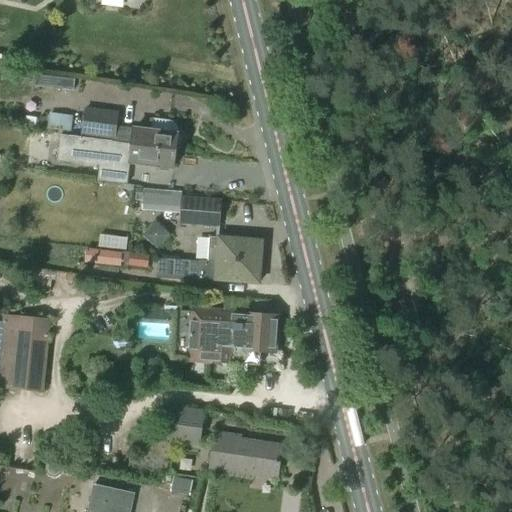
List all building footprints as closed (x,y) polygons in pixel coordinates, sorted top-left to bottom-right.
[(72,91),(73,80),(53,77),(51,89),(72,91)] [(114,141),(118,114),(85,110),(81,137),(99,139),(114,141)] [(69,131),(72,116),(50,113),(48,128),(69,131)] [(177,135),(176,125),(170,121),(152,119),(151,132),(133,129),(131,145),(142,146),(142,148),(176,152),(178,135),(177,135)] [(130,143),(114,141),(99,139),(81,137),(72,136),(69,162),(99,166),(98,180),(126,183),(130,143)] [(174,169),(176,152),(142,148),(142,146),(131,145),(128,163),(174,169)] [(222,202),(181,199),(178,225),(210,227),(220,228),(222,202)] [(209,238),(207,261),(217,262),(217,264),(260,267),(262,242),(243,241),(240,237),(234,237),(231,240),(209,238)] [(97,265),(120,267),(122,253),(98,251),(97,265)] [(147,268),(148,256),(130,254),(128,265),(147,268)] [(217,264),(217,262),(207,261),(207,262),(201,262),(200,279),(259,284),(260,267),(217,264)] [(275,354),(277,316),(191,311),(189,361),(231,364),(232,351),(275,354)] [(0,386),(44,390),(50,320),(3,316),(0,344),(0,386)] [(200,447),(204,412),(176,409),(172,443),(200,447)] [(276,480),(282,447),(216,436),(209,469),(276,480)] [(46,464),(44,471),(48,478),(55,479),(61,476),(63,468),(59,462),(52,460),(46,464)] [(130,511),(132,508),(135,494),(93,485),(87,511),(130,511)] [(298,493),(306,494),(308,487),(299,486),(298,493)]
